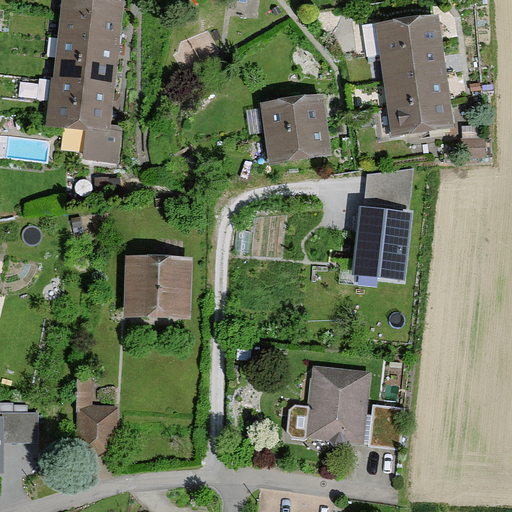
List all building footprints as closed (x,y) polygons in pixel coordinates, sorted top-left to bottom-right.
[(111,132),(127,2),(108,0),(60,0),(44,133),(86,138),(83,164),(117,168),(121,133),(111,132)] [(453,138),(437,22),(365,32),(370,64),(381,62),(393,146),(453,138)] [(181,66),(219,55),(212,31),(174,42),(181,66)] [(331,163),(324,102),(263,109),(271,170),(331,163)] [(484,161),(483,142),(463,142),(463,162),(484,161)] [(414,213),(412,169),(365,170),(367,214),(414,213)] [(406,221),(362,217),(356,279),(401,283),(406,221)] [(191,329),(193,265),(128,262),(125,326),(191,329)] [(371,378),(316,373),(309,445),(364,450),(371,378)] [(116,461),(118,411),(91,410),(92,384),(77,383),(74,459),(116,461)] [(6,412),(7,443),(40,442),(39,411),(6,412)] [(403,413),(378,411),(374,450),(399,453),(403,413)]
